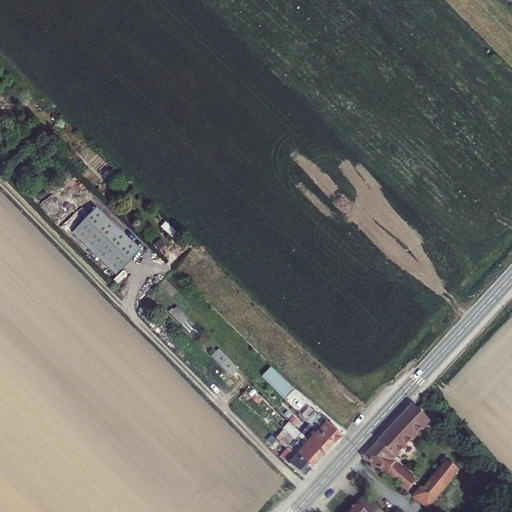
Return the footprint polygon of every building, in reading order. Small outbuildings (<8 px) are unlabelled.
[(104,223),(80,247),(124,289),(147,264),(104,223)] [(177,324),(188,335),(195,329),(184,318),(177,324)] [(210,357),(231,377),(239,369),(218,349),(210,357)] [(262,376),(285,399),(292,391),(269,369),(262,376)] [(306,421),(316,413),(309,406),(301,416),(306,421)] [(309,424),(332,447),(342,438),(316,413),(306,421),(309,424)] [(438,431),(427,421),(422,416),(374,467),(379,470),(417,501),(426,491),(396,466),(400,463),(404,466),(438,431)] [(285,434),(292,441),(316,465),(323,457),(300,433),(289,422),(281,430),(285,434)] [(309,424),(300,433),(323,457),(332,447),(309,424)] [(310,471),(316,465),(292,441),(285,434),(279,440),(287,449),(310,471)] [(272,435),(266,440),(271,445),(277,439),(272,435)] [(310,471),(287,449),(279,456),(302,478),(310,471)] [(443,511),(469,479),(458,469),(440,492),(436,490),(424,507),(429,511),(443,511)] [(382,511),(374,503),(365,511),(382,511)]
